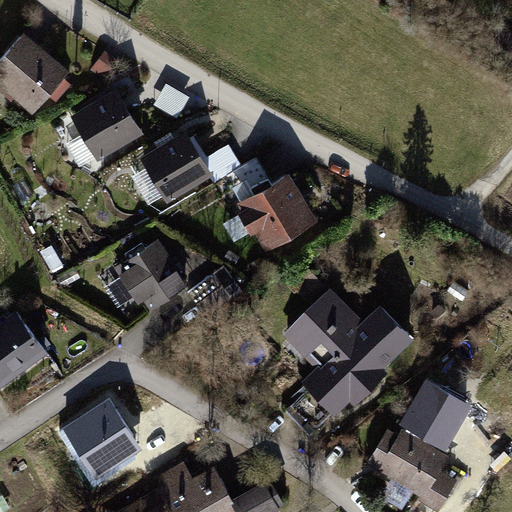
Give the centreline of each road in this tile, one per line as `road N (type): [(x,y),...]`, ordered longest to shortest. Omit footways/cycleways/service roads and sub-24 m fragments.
road 1 (residential): [(511,250),(225,99),(58,0)]
road 2 (residential): [(0,438),(112,368),(140,374),(215,417),(339,489),(361,511)]
